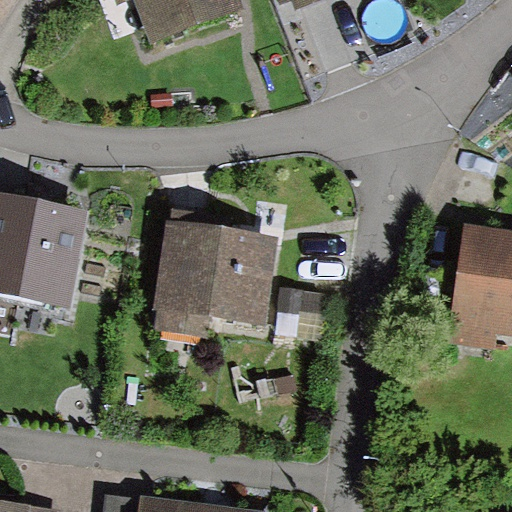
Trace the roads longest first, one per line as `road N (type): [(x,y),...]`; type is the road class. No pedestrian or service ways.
road 1 (residential): [(402,118),(185,148),(98,146),(0,125)]
road 2 (residential): [(349,511),(402,118)]
road 3 (residential): [(402,118),(511,22)]
